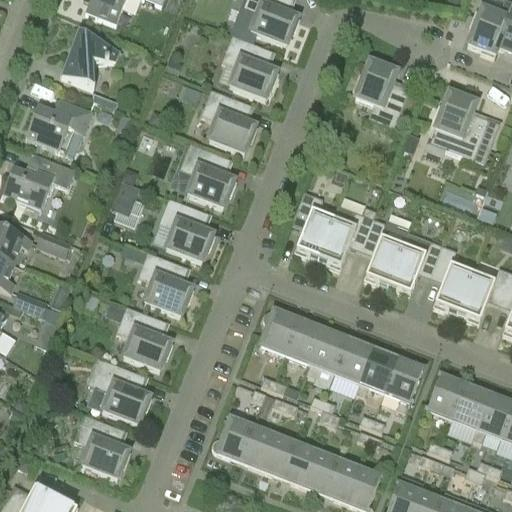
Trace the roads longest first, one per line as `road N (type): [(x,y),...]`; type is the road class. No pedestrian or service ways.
road 1 (residential): [(423,43),(350,17),(322,34),(230,268)]
road 2 (residential): [(230,268),(511,380)]
road 3 (residential): [(230,268),(148,491),(153,511)]
road 4 (unknown): [(151,509),(32,464)]
